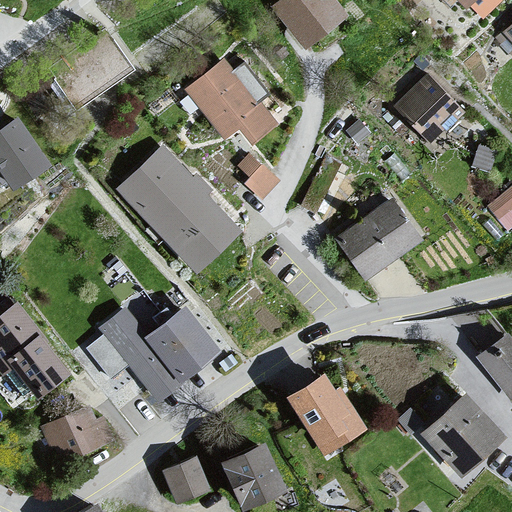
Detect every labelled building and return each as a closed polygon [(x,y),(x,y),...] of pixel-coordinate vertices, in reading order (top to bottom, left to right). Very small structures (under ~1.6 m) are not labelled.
[(341,0),(272,0),(308,46),(351,12),(341,0)] [(460,0),(478,18),(497,0),(460,0)] [(48,70),(76,110),(135,69),(107,28),(48,70)] [(238,57),(190,97),(228,144),(245,130),(260,149),(292,123),(238,57)] [(430,77),(396,110),(432,148),(467,114),(430,77)] [(0,170),(5,178),(39,157),(16,120),(0,130),(0,170)] [(376,138),(362,123),(348,135),(363,151),(376,138)] [(171,146),(118,195),(198,282),(251,234),(171,146)] [(503,152),(482,147),(476,171),(497,177),(503,152)] [(260,163),(248,152),(237,164),(250,176),(245,181),(262,197),(281,179),(263,161),(260,163)] [(511,190),(491,205),(509,229),(511,226),(511,190)] [(389,193),(332,234),(363,275),(419,234),(389,193)] [(26,305),(0,321),(0,378),(2,381),(18,370),(41,403),(76,379),(26,305)] [(192,309),(150,339),(183,385),(225,355),(192,309)] [(511,334),(484,357),(511,392),(511,334)] [(146,341),(123,358),(158,406),(181,389),(146,341)] [(331,374),(292,398),(329,456),(367,432),(331,374)] [(471,395),(426,434),(465,479),(510,440),(471,395)] [(94,402),(40,427),(58,466),(112,442),(94,402)] [(273,446),(229,465),(248,511),(255,511),(294,495),(273,446)] [(199,459),(166,471),(179,507),(212,495),(199,459)]
